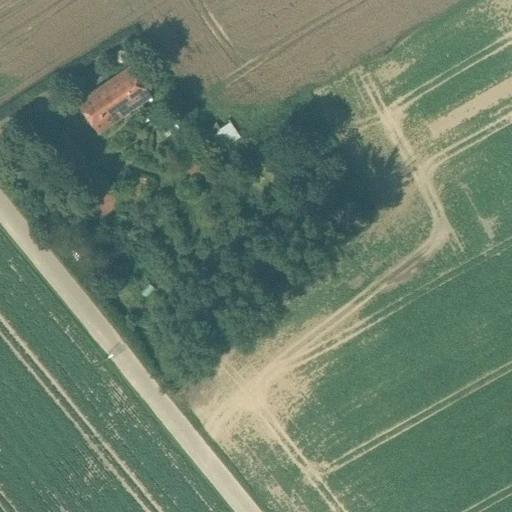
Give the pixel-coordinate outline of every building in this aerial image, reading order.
[(132,66),(79,103),(99,133),(152,96),(132,66)] [(213,133),(220,147),(240,137),(233,122),(213,133)] [(54,154),(71,141),(64,132),(47,145),(54,154)] [(92,168),(71,141),(54,154),(77,182),(92,168)] [(92,168),(77,182),(92,199),(107,185),(92,168)] [(146,180),(133,177),(130,194),(142,197),(146,180)]
